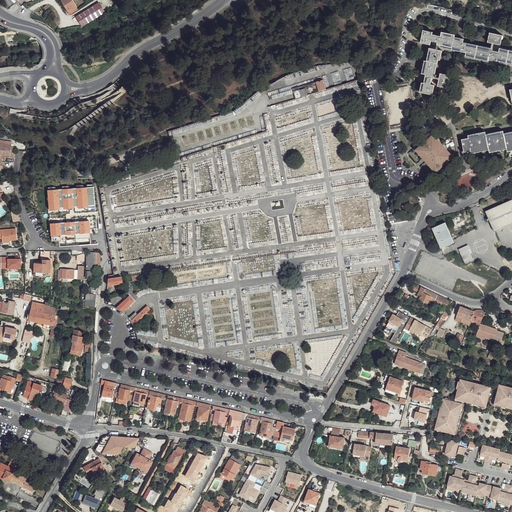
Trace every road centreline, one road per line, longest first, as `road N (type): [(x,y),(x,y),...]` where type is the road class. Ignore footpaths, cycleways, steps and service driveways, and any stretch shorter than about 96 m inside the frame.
road 1 (residential): [(428,211),(428,195),(395,177),(378,84),(402,70),(421,11),(511,35)]
road 2 (residential): [(306,419),(109,370)]
road 3 (residential): [(87,429),(161,431),(281,455)]
road 4 (secondary): [(63,88),(105,83),(138,51),(220,0)]
road 5 (unknown): [(101,234),(114,231),(111,188),(179,167),(182,205)]
road 6 (residential): [(318,415),(402,273)]
road 7 (residential): [(315,469),(466,511)]
road 8 (residential): [(511,281),(477,305),(402,273)]
